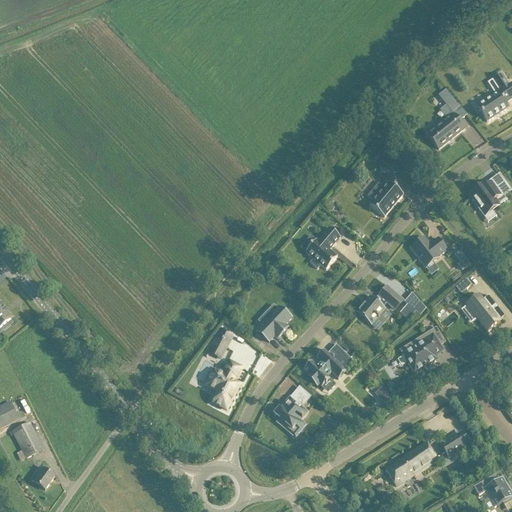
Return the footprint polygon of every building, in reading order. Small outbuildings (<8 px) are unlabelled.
[(509,109),(505,104),(511,99),(511,85),(511,84),(509,86),(502,75),(494,80),(493,81),(500,92),(497,93),(498,94),(496,96),(477,108),(487,123),(509,109)] [(448,92),(440,99),(445,106),(452,114),(460,107),(448,92)] [(427,137),(438,151),(465,130),(454,115),(442,125),(441,124),(439,124),(435,127),(435,129),(436,130),(427,137)] [(369,206),(384,219),(403,196),(389,184),(379,195),(374,191),(368,198),(373,202),(369,206)] [(499,206),(504,202),(501,197),(509,191),(505,185),(496,191),(491,184),(486,188),(484,186),(470,196),(474,201),(472,202),(480,212),(481,211),(485,217),(499,207),(499,206)] [(329,229),(318,242),(317,241),(306,254),(313,261),(310,264),(317,270),(320,267),(326,271),(337,258),(330,252),(341,239),(329,229)] [(410,250),(426,270),(440,259),(439,258),(447,252),(438,240),(430,246),(424,239),(410,250)] [(464,271),(473,264),(462,251),(456,255),(462,263),(459,265),(464,271)] [(466,280),(456,288),(460,294),(471,286),(466,280)] [(370,298),(356,315),(371,328),(378,320),(378,321),(380,319),(379,318),(386,311),(383,309),(387,304),(396,311),(403,303),(405,304),(387,288),(386,288),(379,297),(380,298),(376,303),(370,298)] [(477,293),(464,304),(485,330),(498,320),(494,315),(500,311),(486,294),(481,298),(477,293)] [(406,305),(415,313),(422,305),(414,296),(414,297),(407,305),(406,305)] [(0,330),(3,334),(14,325),(11,321),(6,315),(8,314),(5,309),(0,303),(0,330)] [(257,332),(257,333),(269,344),(274,338),(277,341),(288,329),(285,326),(291,321),(290,320),(279,309),(270,318),(266,314),(258,322),(262,326),(257,332)] [(439,332),(436,329),(400,352),(401,353),(400,353),(401,355),(402,355),(415,375),(424,370),(423,369),(428,365),(429,367),(438,361),(436,357),(443,352),(433,336),(439,332)] [(221,330),(208,354),(220,361),(233,336),(221,330)] [(344,342),(340,346),(347,352),(350,348),(344,342)] [(331,374),(338,381),(346,372),(344,370),(353,362),(336,346),(328,354),(325,351),(316,360),(320,363),(316,367),(312,363),(304,371),(308,375),(306,377),(317,389),(320,387),(322,389),(325,385),(326,386),(328,384),(327,383),(330,380),(328,378),(331,374)] [(216,392),(219,394),(214,404),(227,411),(240,386),(234,383),(242,369),(230,363),(223,376),(215,372),(209,382),(207,387),(207,388),(215,392),(216,392)] [(277,423),(290,434),(308,414),(290,399),(283,407),(283,406),(274,416),(280,420),(277,423)] [(0,408),(0,431),(20,421),(11,403),(0,408)] [(12,432),(27,460),(44,451),(29,424),(12,432)] [(454,451),(457,455),(470,447),(461,432),(440,446),(446,456),(454,451)] [(386,472),(391,480),(397,489),(439,462),(433,453),(427,444),(386,472)] [(31,481),(45,492),(55,479),(40,468),(31,481)] [(494,477),(502,472),(502,471),(472,489),(473,489),(474,489),(479,497),(486,493),(491,501),(489,502),(494,509),(496,508),(505,503),(507,505),(511,501),(511,490),(510,492),(503,479),(497,482),(494,477)] [(404,500),(400,494),(391,500),(395,506),(404,500)]
